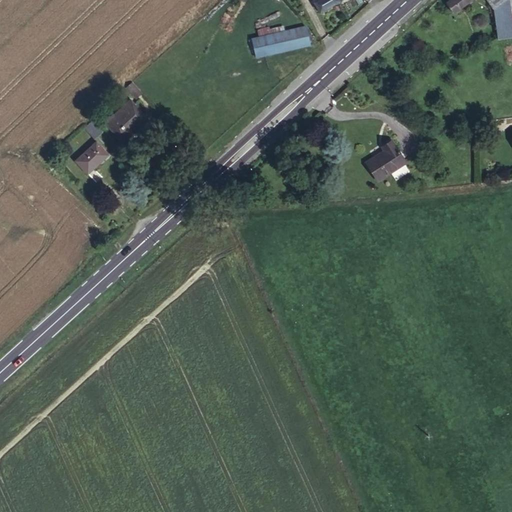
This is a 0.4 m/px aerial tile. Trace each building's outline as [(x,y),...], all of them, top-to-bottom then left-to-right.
[(338,0),(312,0),(320,12),(339,1),(338,0)] [(511,19),(509,0),(450,0),(446,3),(453,13),(470,0),(487,0),(494,8),(498,39),(511,36),(511,19)] [(310,44),(306,26),(252,39),(256,55),(272,51),(272,54),(310,44)] [(136,98),(141,93),(132,83),(126,88),(136,98)] [(123,141),(148,119),(131,101),(113,116),(115,118),(107,124),(123,141)] [(95,138),(102,132),(93,121),(85,128),(95,138)] [(377,180),(405,162),(392,141),(382,147),(385,151),(366,163),(377,180)] [(87,174),(108,155),(96,142),(76,161),(87,174)]
